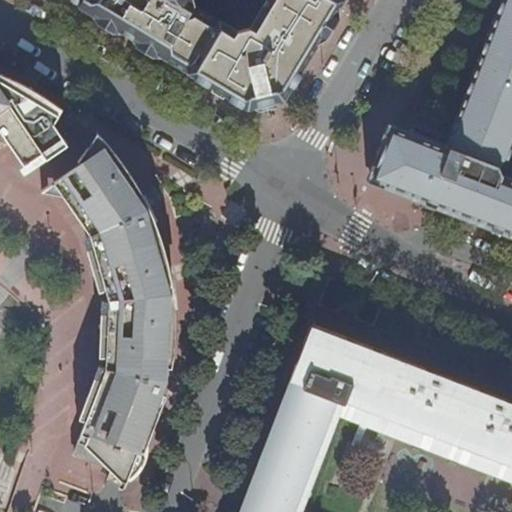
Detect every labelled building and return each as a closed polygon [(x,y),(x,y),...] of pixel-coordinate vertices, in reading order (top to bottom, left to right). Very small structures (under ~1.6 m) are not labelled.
[(285,100),(340,7),(327,0),(266,0),(253,22),(266,31),(257,46),(237,32),(194,7),(192,0),(178,0),(173,8),(166,2),(167,0),(71,0),(80,5),(78,8),(162,58),(249,111),(250,109),(285,100)] [(511,0),(501,0),(484,46),(446,145),(413,132),(397,126),(380,171),(511,221),(511,177),(502,174),(500,165),(509,160),(511,151),(511,0)] [(237,32),(257,46),(266,31),(253,22),(249,28),(237,32)] [(0,118),(9,131),(53,110),(22,93),(16,96),(7,84),(0,79),(0,118)] [(59,113),(53,110),(9,131),(31,159),(41,151),(46,157),(67,143),(62,135),(54,123),(59,113)] [(0,130),(2,134),(9,131),(0,118),(0,130)] [(511,221),(380,171),(397,126),(393,124),(389,122),(370,173),(368,180),(511,235),(511,221)] [(31,159),(9,131),(2,134),(24,164),(31,159)] [(126,181),(99,142),(86,166),(81,161),(54,180),(83,223),(104,209),(109,216),(88,231),(96,244),(100,254),(105,268),(107,281),(164,265),(160,250),(150,222),(137,198),(129,203),(119,186),(126,181)] [(46,157),(41,151),(31,159),(24,164),(28,170),(46,157)] [(129,203),(137,198),(126,181),(119,186),(129,203)] [(83,223),(88,231),(109,216),(104,209),(83,223)] [(109,298),(168,291),(167,285),(164,265),(107,281),(109,298)] [(72,455),(126,477),(161,390),(166,365),(158,365),(159,346),(168,347),(170,317),(168,291),(109,298),(109,338),(107,354),(134,356),(133,364),(115,363),(104,392),(94,399),(72,455)] [(445,377),(437,373),(412,364),(405,369),(395,365),(393,356),(385,353),(378,359),(368,355),(367,347),(359,344),(353,349),(342,345),(339,336),(309,324),(303,339),(301,345),(308,347),(302,360),(296,357),(293,367),(290,374),(304,379),(301,387),(360,411),(511,468),(511,401),(492,394),(486,399),(474,396),(472,387),(465,384),(457,389),(446,385),(445,377)] [(308,347),(301,345),(296,357),(302,360),(308,347)] [(158,365),(166,365),(167,361),(168,347),(159,346),(158,365)] [(106,364),(94,399),(104,392),(115,363),(133,364),(134,356),(107,354),(106,364)] [(304,379),(290,374),(287,381),(301,387),(304,379)] [(511,468),(360,411),(301,387),(287,381),(283,394),(304,402),(300,414),(326,424),(330,413),(396,438),(488,473),(511,482),(511,468)] [(304,402),(283,394),(260,454),(247,490),(270,499),(264,511),(293,511),(326,424),(300,414),(304,402)] [(238,511),(264,511),(270,499),(247,490),(238,511)]
